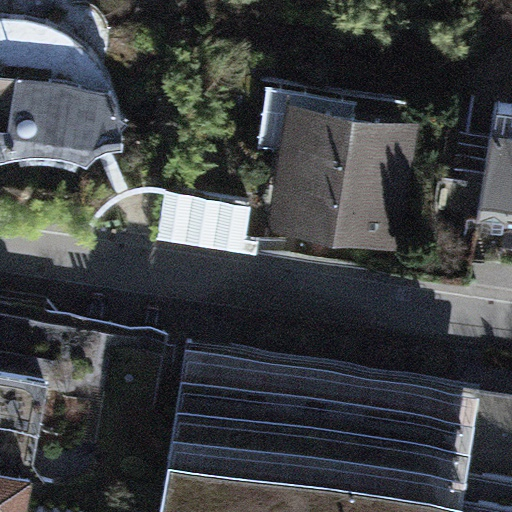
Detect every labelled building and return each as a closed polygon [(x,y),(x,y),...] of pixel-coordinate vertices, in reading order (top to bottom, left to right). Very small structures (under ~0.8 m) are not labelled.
[(62,0),(0,0),(0,174),(116,189),(154,137),(115,60),(96,10),(62,0)] [(406,255),(429,113),(287,91),(264,233),(406,255)] [(511,98),(493,96),(470,237),(511,243),(511,98)] [(511,511),(511,395),(191,352),(159,450),(156,511),(511,511)] [(34,511),(54,375),(0,367),(0,511),(34,511)]
